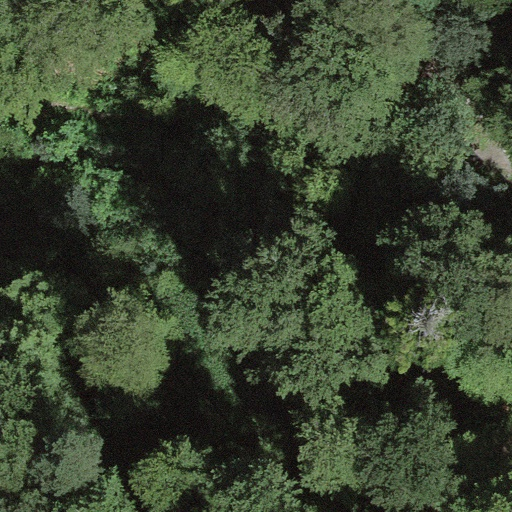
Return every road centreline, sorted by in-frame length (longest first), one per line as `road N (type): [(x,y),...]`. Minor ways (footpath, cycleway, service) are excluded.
road 1 (track): [(182,0),(350,46),(511,118)]
road 2 (track): [(409,0),(511,86)]
